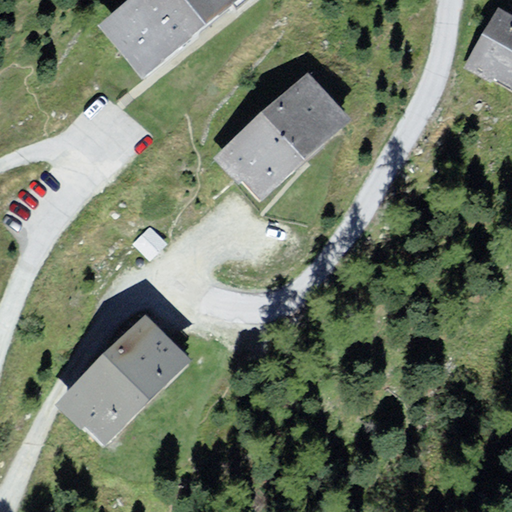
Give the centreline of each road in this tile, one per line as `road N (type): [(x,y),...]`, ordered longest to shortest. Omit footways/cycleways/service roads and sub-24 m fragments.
road 1 (unclassified): [(449,0),(439,60),(420,106),(317,273),(295,294),(254,308),(187,288),(133,295),(71,373),(1,511)]
road 2 (unclassified): [(0,339),(34,248),(94,168),(83,150),(63,145),(0,166)]
